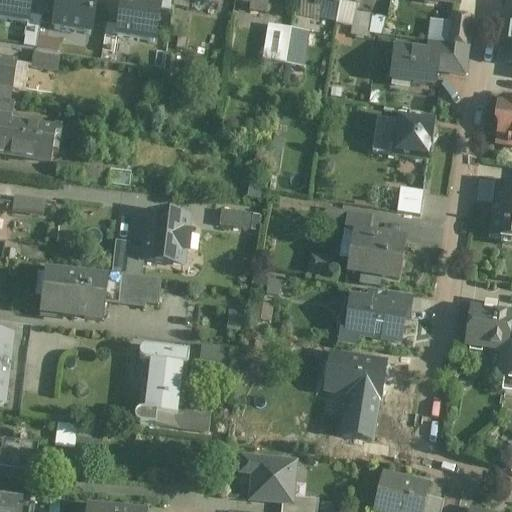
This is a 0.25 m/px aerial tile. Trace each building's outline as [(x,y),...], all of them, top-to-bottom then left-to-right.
[(31,0),(0,0),(0,22),(27,27),(31,0)] [(74,0),(56,0),(52,30),(89,35),(93,3),(74,0)] [(173,0),(172,9),(187,11),(188,4),(188,0),(173,0)] [(233,0),(188,0),(188,4),(218,9),(219,0),(222,0),(234,2),(233,0)] [(267,0),(233,0),(234,2),(250,4),(249,10),(265,13),(267,0)] [(356,6),(339,2),(339,6),(336,24),(351,27),(354,14),(356,6)] [(121,3),(115,37),(152,43),(158,9),(121,3)] [(354,14),(351,27),(350,36),(368,39),(371,17),(354,14)] [(470,21),(451,19),(447,46),(466,49),(470,21)] [(62,52),(63,40),(40,38),(39,50),(62,52)] [(187,41),(177,40),(175,51),(185,53),(187,41)] [(304,49),(288,47),(285,66),(301,68),(304,49)] [(438,56),(395,50),(391,79),(407,81),(406,85),(433,88),(438,56)] [(58,60),(33,56),(31,68),(56,72),(57,66),(58,60)] [(27,66),(0,61),(0,91),(11,94),(11,90),(23,92),(27,66)] [(73,69),(57,66),(56,72),(56,79),(71,82),(73,69)] [(11,94),(0,91),(0,102),(9,103),(11,94)] [(511,101),(503,100),(501,110),(498,109),(496,123),(499,127),(497,143),(509,145),(511,142),(511,101)] [(9,103),(0,102),(0,117),(11,119),(14,104),(9,103)] [(11,119),(0,117),(0,156),(50,165),(52,156),(57,157),(61,132),(10,124),(11,119)] [(434,127),(397,122),(397,124),(376,121),(371,156),(393,159),(427,164),(429,148),(431,149),(431,145),(433,144),(435,143),(435,142),(436,141),(436,139),(437,136),(436,134),(436,132),(433,130),(434,127)] [(83,169),(57,165),(55,177),(81,181),(83,169)] [(109,173),(83,169),(81,181),(80,182),(108,185),(109,173)] [(511,186),(499,184),(494,216),(491,216),(487,239),(511,242),(511,186)] [(20,187),(19,197),(39,198),(40,188),(20,187)] [(422,194),(400,191),(396,215),(419,219),(422,194)] [(42,202),(14,199),(11,214),(40,218),(42,202)] [(147,209),(142,265),(182,269),(188,213),(147,209)] [(252,216),(220,212),(218,227),(250,232),(252,216)] [(370,221),(346,217),(344,232),(352,233),(352,235),(367,237),(370,221)] [(367,237),(352,235),(346,273),(398,282),(404,243),(367,237)] [(328,277),(330,259),(312,256),(309,274),(328,277)] [(122,276),(105,274),(104,282),(106,282),(103,302),(117,304),(122,276)] [(104,282),(50,275),(45,315),(101,322),(103,302),(106,282),(104,282)] [(160,281),(122,276),(117,304),(144,307),(144,305),(157,306),(160,281)] [(279,283),(268,282),(266,296),(277,297),(279,283)] [(411,298),(368,291),(366,303),(404,309),(402,324),(407,324),(411,298)] [(366,303),(350,301),(345,335),(399,343),(402,324),(404,309),(366,303)] [(511,317),(470,311),(465,346),(502,351),(498,378),(511,380),(511,317)] [(11,338),(0,336),(0,406),(3,407),(11,338)] [(188,354),(145,349),(142,350),(140,351),(139,353),(138,354),(138,355),(138,356),(138,358),(139,360),(140,362),(142,362),(143,363),(182,368),(186,368),(188,354)] [(215,357),(200,356),(198,368),(214,369),(215,357)] [(385,365),(329,357),(323,393),(347,397),(341,439),(371,443),(377,402),(379,402),(385,365)] [(182,368),(148,364),(143,413),(139,413),(137,413),(136,414),(134,416),(133,418),(133,419),(133,421),(134,423),(135,424),(136,425),(138,426),(207,435),(209,415),(177,410),(182,368)] [(76,428),(58,426),(55,446),(74,449),(76,428)] [(98,430),(76,428),(74,449),(88,450),(99,446),(100,438),(98,430)] [(0,455),(0,478),(32,482),(37,448),(3,444),(2,455),(0,455)] [(294,465),(253,461),(249,503),(281,506),(291,507),(291,500),(294,465)] [(428,487),(381,476),(372,511),(421,511),(425,497),(428,487)] [(48,511),(50,499),(29,496),(26,511),(48,511)] [(439,511),(442,502),(425,497),(421,511),(439,511)] [(316,511),(317,502),(291,500),(291,507),(281,506),(280,511),(316,511)] [(15,511),(16,505),(0,503),(0,511),(15,511)]
